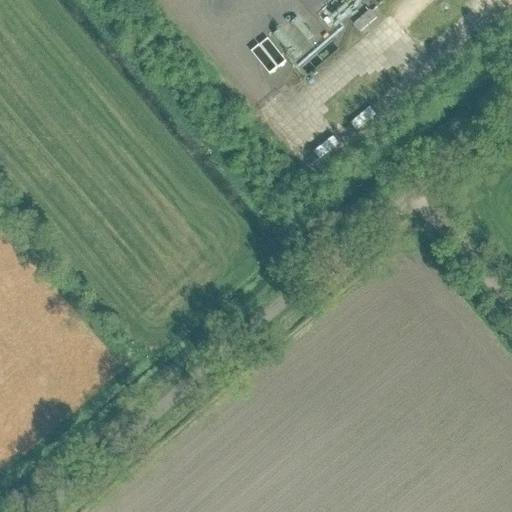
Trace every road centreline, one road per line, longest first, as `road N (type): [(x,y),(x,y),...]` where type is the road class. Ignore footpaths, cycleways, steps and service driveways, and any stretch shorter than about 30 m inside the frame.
road 1 (tertiary): [(39,511),(511,102)]
road 2 (track): [(511,306),(413,188)]
